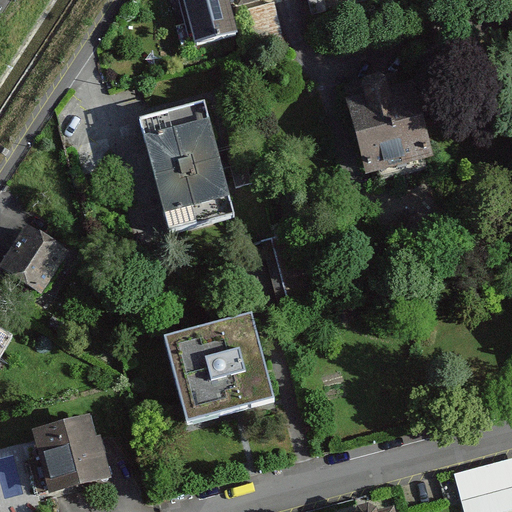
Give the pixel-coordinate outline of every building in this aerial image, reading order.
[(184,0),(196,45),(236,34),(226,0),(184,0)] [(273,4),(245,11),(256,51),(284,44),(273,4)] [(380,81),(343,91),(366,176),(426,161),(431,160),(412,87),(384,94),(380,81)] [(202,107),(139,124),(169,234),(232,218),(219,172),(230,170),(235,190),(252,185),(243,148),(231,151),(215,155),(202,107)] [(67,255),(26,229),(0,270),(41,297),(67,255)] [(301,233),(271,240),(277,263),(259,267),(271,313),(277,312),(318,301),(301,233)] [(249,320),(166,343),(188,423),(233,410),(237,409),(240,408),(271,400),(249,320)] [(87,419),(34,432),(48,493),(54,492),(109,479),(99,439),(93,441),(87,419)] [(511,511),(511,461),(453,477),(460,502),(462,511),(511,511)]
